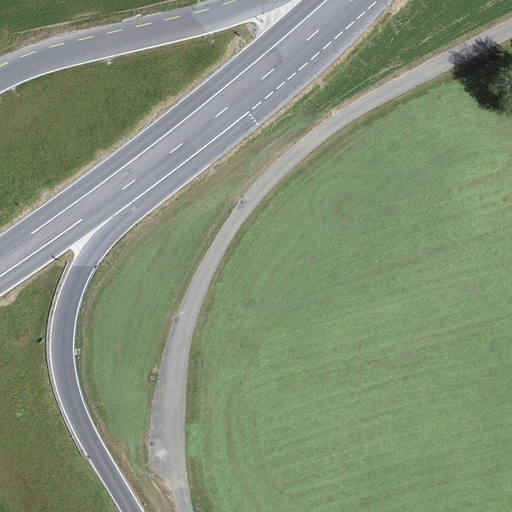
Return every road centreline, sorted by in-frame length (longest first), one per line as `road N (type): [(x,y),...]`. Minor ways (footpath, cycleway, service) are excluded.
road 1 (track): [(511,28),(319,134),(239,214),(184,325),(176,398),(186,511)]
road 2 (secondary): [(132,511),(71,398),(64,318),(101,240),(230,94)]
road 3 (primary): [(230,94),(0,266)]
road 4 (secondary): [(261,0),(0,76)]
road 5 (primary): [(339,0),(230,94)]
